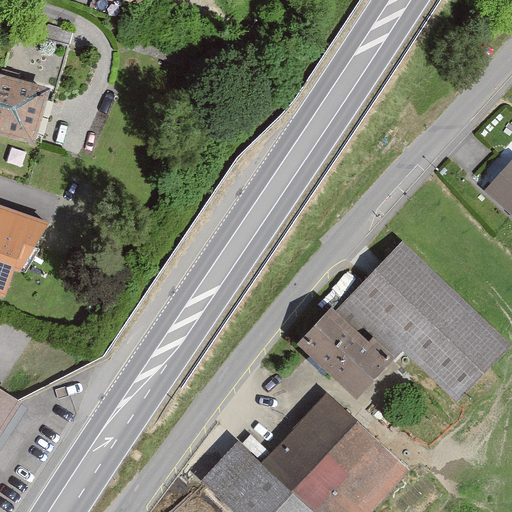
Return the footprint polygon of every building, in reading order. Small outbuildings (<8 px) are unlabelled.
[(41,99),(0,88),(0,134),(29,142),(41,99)] [(511,171),(491,195),(511,213),(511,171)] [(46,225),(0,211),(0,297),(3,299),(17,253),(36,259),(46,225)] [(334,318),(384,366),(403,347),(456,399),(504,350),(401,250),(334,318)] [(334,318),(304,350),(353,398),(384,366),(334,318)] [(0,430),(14,410),(0,401),(0,430)] [(325,404),(262,472),(305,511),(369,511),(403,476),(325,404)] [(305,511),(262,472),(239,451),(209,483),(241,511),(305,511)]
